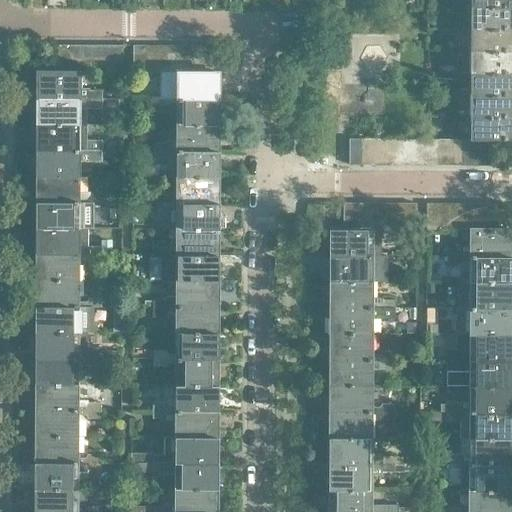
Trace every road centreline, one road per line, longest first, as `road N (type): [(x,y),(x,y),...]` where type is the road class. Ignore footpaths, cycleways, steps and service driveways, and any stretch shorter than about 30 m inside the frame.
road 1 (residential): [(265,184),(264,27),(0,24)]
road 2 (residential): [(264,511),(265,184)]
road 3 (residential): [(265,184),(511,186)]
